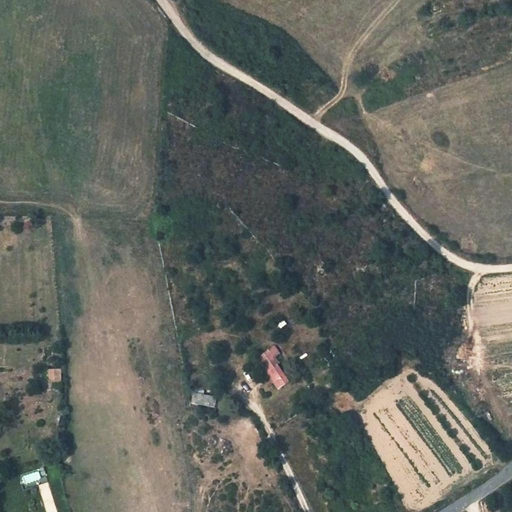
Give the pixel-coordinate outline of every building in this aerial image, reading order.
[(271,350),(259,358),(267,371),(269,370),(276,380),(274,381),(279,388),(288,382),(277,364),(279,363),(271,350)] [(46,370),(47,383),(61,382),(60,369),(46,370)] [(216,397),(193,393),(191,402),(214,406),(216,397)] [(38,470),(19,475),(22,485),(41,481),(38,470)] [(46,511),(56,511),(47,483),(38,486),(46,511)]
